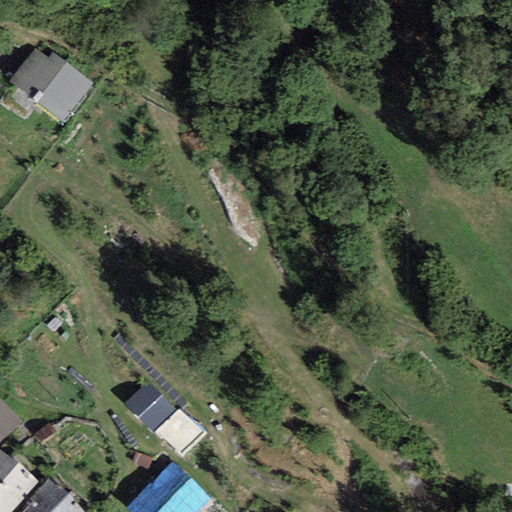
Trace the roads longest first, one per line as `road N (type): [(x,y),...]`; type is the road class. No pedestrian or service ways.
road 1 (track): [(418,321),(399,322),(375,304),(267,172),(231,141),(82,47),(17,28),(0,13)]
road 2 (track): [(272,0),(309,60),(325,114),(418,321),(511,378)]
